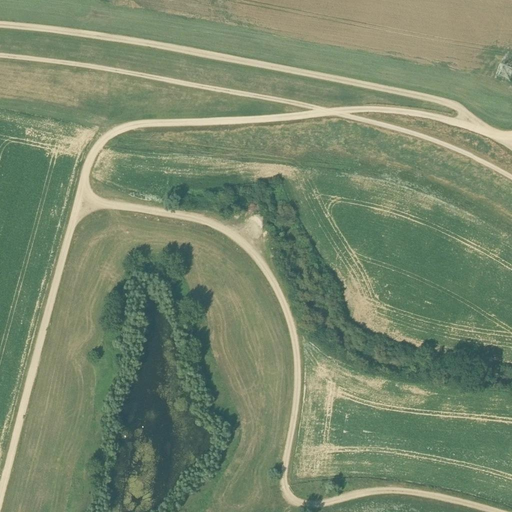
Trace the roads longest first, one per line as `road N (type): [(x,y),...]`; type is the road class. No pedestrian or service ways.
road 1 (track): [(0,474),(65,231),(100,141),(112,133),(127,125),(367,110),(511,140)]
road 2 (track): [(77,200),(202,220),(246,244),(269,272),(297,347),(281,488),(295,504),(408,491),(491,511)]
road 3 (track): [(488,130),(431,97),(157,43),(0,24)]
